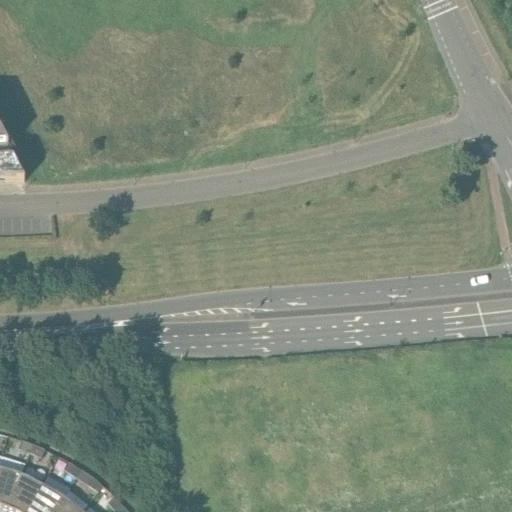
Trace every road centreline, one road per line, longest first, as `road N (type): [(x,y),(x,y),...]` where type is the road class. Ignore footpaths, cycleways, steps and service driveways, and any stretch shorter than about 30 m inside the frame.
road 1 (secondary): [(511,278),(226,301),(0,333)]
road 2 (secondary): [(0,338),(137,343),(511,316)]
road 3 (residential): [(489,117),(218,186),(0,205)]
road 4 (residential): [(489,117),(438,0)]
